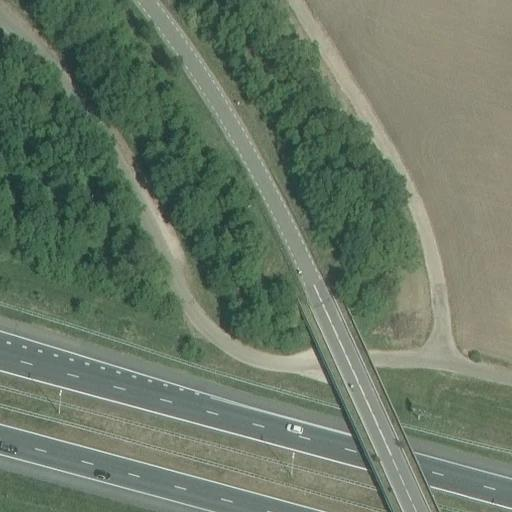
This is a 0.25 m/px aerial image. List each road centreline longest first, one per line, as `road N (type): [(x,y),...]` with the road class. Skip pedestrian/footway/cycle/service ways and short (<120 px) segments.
road 1 (unclassified): [(0,19),(48,68),(114,158),(169,278),(208,334),(267,360),(443,364)]
road 2 (tertiary): [(415,511),(274,203),(224,112),(137,0)]
road 3 (motorway): [(511,497),(0,358)]
road 4 (unclassified): [(294,0),(415,202),(435,268),(443,364)]
road 5 (motorway): [(0,441),(258,511)]
